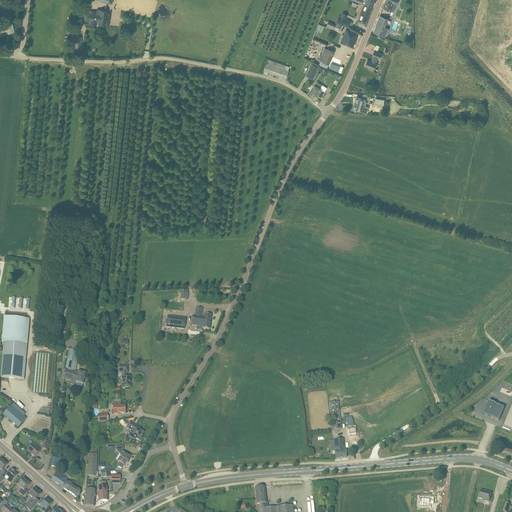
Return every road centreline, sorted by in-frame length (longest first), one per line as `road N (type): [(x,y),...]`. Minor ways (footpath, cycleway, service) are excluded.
road 1 (unclassified): [(172,445),(175,408),(226,322),(283,177),(328,110)]
road 2 (unclassified): [(328,110),(269,77),(172,58),(20,57)]
road 3 (tertiary): [(185,486),(373,465)]
road 4 (unknown): [(5,443),(30,416),(32,314),(4,309)]
road 5 (tertiary): [(511,470),(459,457),(373,465)]
road 6 (unclassified): [(328,110),(380,0)]
